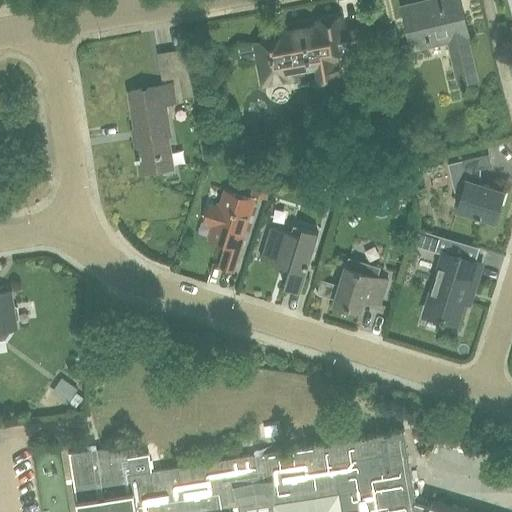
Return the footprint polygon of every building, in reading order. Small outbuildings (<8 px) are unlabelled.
[(458,85),(475,81),(465,39),(469,39),(459,0),(443,0),(402,10),(412,52),(448,43),(458,85)] [(363,32),(343,36),(340,21),(316,26),(316,27),(283,33),(284,41),(270,44),(267,41),(260,42),(258,46),(239,49),(241,59),(256,57),(261,86),(267,85),(271,87),(283,85),(285,81),(292,80),(291,75),(308,72),(312,75),(314,87),(311,87),(311,89),(341,84),(340,82),(363,78),(360,63),(368,62),(363,32)] [(394,75),(411,72),(405,46),(391,49),(394,75)] [(182,98),(193,96),(185,49),(157,53),(161,80),(178,77),(182,98)] [(163,104),(174,102),(171,85),(144,89),(147,107),(134,109),(138,130),(135,131),(140,156),(136,157),(139,173),(172,167),(167,137),(168,137),(163,104)] [(489,154),(463,161),(448,165),(454,192),(461,195),(456,210),(493,221),(502,191),(483,185),(480,170),(491,167),(489,154)] [(260,170),(253,193),(266,197),(273,175),(260,170)] [(209,238),(226,244),(223,253),(219,266),(235,271),(245,238),(241,237),(253,200),(224,191),(219,207),(209,204),(203,221),(214,224),(209,238)] [(298,292),(316,232),(300,228),(298,235),(271,227),(261,260),(287,268),(282,287),(298,292)] [(442,253),(426,310),(442,315),(441,321),(457,326),(463,302),(469,304),(480,263),(474,261),(478,247),(439,236),(435,250),(442,253)] [(380,305),(388,279),(345,266),(339,285),(324,280),(320,295),(335,299),(334,303),(360,311),(364,300),(380,305)] [(13,305),(11,292),(0,293),(0,329),(17,327),(16,322),(20,318),(18,307),(13,305)] [(83,408),(90,397),(67,381),(60,393),(83,408)] [(465,511),(466,511),(451,507),(449,511),(446,511),(428,506),(427,510),(412,506),(404,431),(236,457),(152,470),(149,454),(128,457),(126,444),(103,448),(69,453),(78,511),(465,511)]
